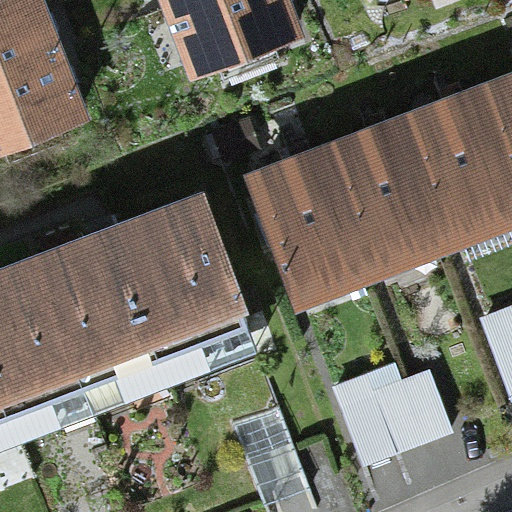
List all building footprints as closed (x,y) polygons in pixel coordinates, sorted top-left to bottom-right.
[(0,66),(48,48),(29,0),(5,0),(0,2),(0,66)] [(294,31),(282,0),(180,0),(166,6),(191,71),(294,31)] [(0,140),(73,113),(48,48),(0,66),(0,140)] [(511,76),(490,85),(511,143),(511,76)] [(468,94),(409,116),(449,222),(507,200),(468,94)] [(390,129),(332,151),(371,257),(430,236),(390,129)] [(314,157),(256,179),(296,285),(354,264),(314,157)] [(105,240),(39,265),(84,386),(246,327),(201,205),(105,240)] [(0,417),(84,386),(39,265),(0,278),(0,417)] [(511,317),(482,330),(511,406),(511,317)] [(395,374),(332,400),(364,479),(451,443),(427,384),(403,394),(395,374)]
